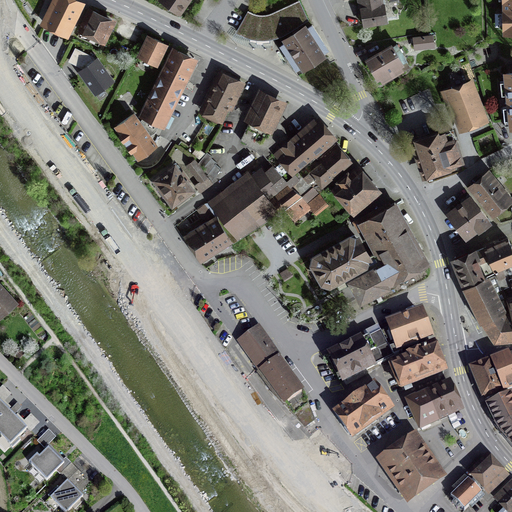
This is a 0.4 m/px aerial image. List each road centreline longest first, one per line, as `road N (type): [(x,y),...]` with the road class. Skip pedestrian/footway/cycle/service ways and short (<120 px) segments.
road 1 (residential): [(294,354),(236,285),(199,280),(5,0)]
road 2 (unknown): [(121,231),(259,423),(334,511)]
road 3 (track): [(180,511),(0,263)]
road 4 (tertiary): [(354,128),(288,86),(111,0)]
road 5 (residential): [(0,42),(8,74),(121,231)]
road 6 (residential): [(143,511),(0,360)]
road 7 (residential): [(294,354),(426,293),(448,297)]
road 8 (tertiary): [(354,128),(359,96),(315,0)]
road 9 (tertiary): [(511,465),(474,411),(457,350)]
